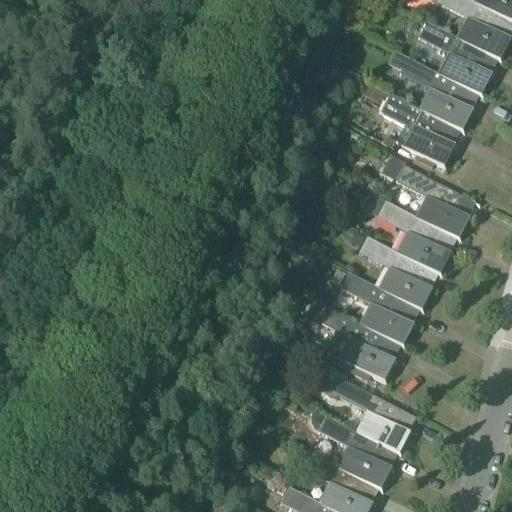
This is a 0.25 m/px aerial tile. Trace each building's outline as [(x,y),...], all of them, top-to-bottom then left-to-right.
[(469,24),(459,43),(481,55),(495,63),(506,41),(492,34),(500,19),(478,7),(478,6),(465,0),(434,0),(438,2),(436,6),(469,24)] [(511,0),(481,0),(478,6),(478,7),(500,19),(511,25),(511,0)] [(481,55),(459,43),(426,25),(417,41),(451,59),(441,79),(440,79),(462,91),(462,92),(476,99),(488,77),(473,69),(481,55)] [(462,92),(462,91),(440,79),(441,79),(407,61),(400,57),(393,69),(401,73),(399,77),(433,95),(423,114),(423,115),(444,126),(459,133),(469,112),(455,105),(462,92)] [(307,107),(320,84),(304,76),(292,98),(307,107)] [(444,126),(423,115),(423,114),(389,96),(389,97),(369,86),(363,98),(377,106),(379,103),(384,105),(380,113),(406,127),(396,146),(439,170),(450,149),(436,141),(444,126)] [(419,222),(418,223),(439,234),(453,242),(464,220),(450,212),(457,198),(404,170),(405,168),(390,160),(383,172),(398,180),(395,185),(429,203),(419,222)] [(432,248),(439,234),(418,223),(419,222),(385,204),(384,207),(368,198),(363,208),(379,216),(376,221),(410,239),(401,257),(400,257),(422,269),(421,270),(436,277),(446,256),(432,248)] [(367,239),(366,242),(355,236),(349,247),(360,253),(359,256),(392,274),(382,292),(381,293),(403,305),(417,312),(428,291),(414,284),(421,270),(422,269),(400,257),(401,257),(367,239)] [(349,275),(347,278),(337,273),(331,285),(341,290),(340,292),(373,310),(363,329),(385,341),(385,342),(398,349),(409,327),(395,320),(403,305),(381,293),(382,292),(349,275)] [(385,342),(385,341),(363,329),(330,312),(330,313),(318,308),(312,321),(323,326),(322,328),(339,337),(328,357),(380,385),(391,364),(377,356),(385,342)] [(346,384),(348,381),(324,368),(318,377),(321,381),(331,386),(327,387),(324,390),(323,392),(325,398),(327,401),(333,402),(338,399),(369,417),(359,436),(382,448),(381,449),(395,456),(406,435),(393,428),(400,413),(346,384)] [(363,484),(376,492),(395,456),(381,449),(327,419),(319,435),(351,452),(341,471),(341,472),(363,484)] [(308,454),(307,457),(296,450),(290,462),(301,467),(299,471),(328,486),(318,505),(330,511),(365,511),(369,506),(355,499),(363,484),(341,472),(341,471),(308,454)] [(233,463),(211,451),(203,466),(225,478),(233,463)] [(330,511),(318,505),(317,508),(271,483),(267,490),(284,499),(281,506),(291,511),(330,511)]
